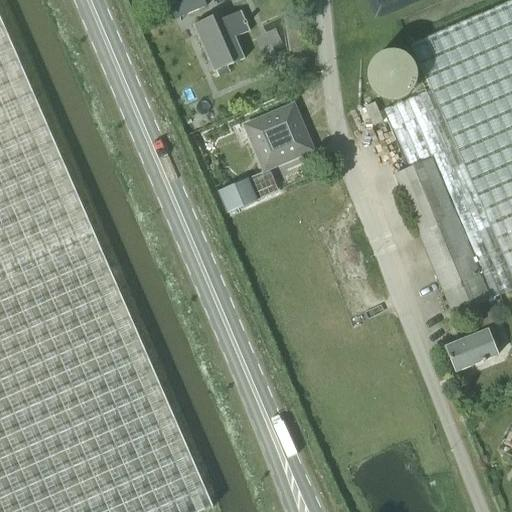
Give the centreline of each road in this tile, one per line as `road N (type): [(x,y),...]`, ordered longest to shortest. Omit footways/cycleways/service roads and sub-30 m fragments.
road 1 (tertiary): [(88,0),(296,500)]
road 2 (unclassified): [(482,511),(355,185),(322,0)]
